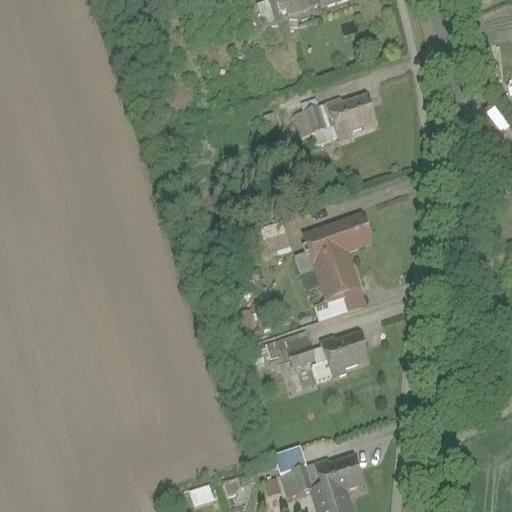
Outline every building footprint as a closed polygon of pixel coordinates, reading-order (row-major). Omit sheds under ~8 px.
[(356,0),(320,0),(325,12),(357,1),(356,0)] [(367,96),(330,108),(340,138),(377,126),(367,96)] [(293,142),(305,138),(298,116),(295,108),(283,112),(293,142)] [(321,108),(298,116),(305,138),(328,130),(321,108)] [(363,217),(303,238),(308,252),(316,274),(327,305),(363,292),(349,255),(374,246),(363,217)] [(308,252),(295,257),(303,279),(316,274),(308,252)] [(317,309),(322,322),(367,306),(363,292),(327,305),(317,309)] [(307,332),(268,346),(274,362),(290,356),(313,348),(307,332)] [(360,336),(322,349),(333,379),(371,365),(360,336)] [(313,348),(290,356),(296,371),(319,363),(313,348)] [(276,459),(282,477),(307,469),(300,451),(276,459)] [(356,461),(309,476),(314,491),(320,511),(352,511),(346,493),(365,487),(356,461)] [(307,469),(282,477),(290,499),(314,491),(309,476),(307,469)]
